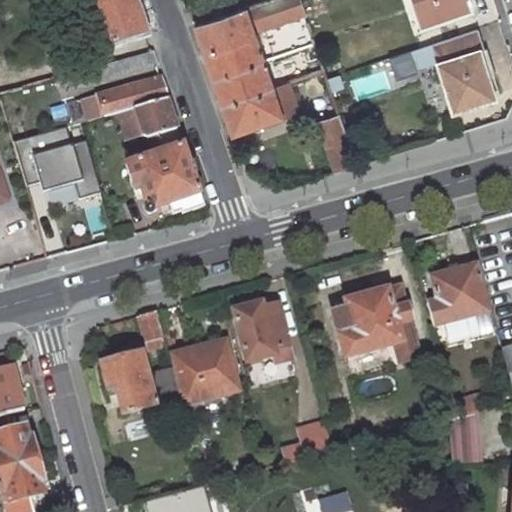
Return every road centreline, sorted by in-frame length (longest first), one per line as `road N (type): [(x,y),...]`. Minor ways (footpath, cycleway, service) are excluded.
road 1 (tertiary): [(244,237),(511,165)]
road 2 (residential): [(244,237),(161,0)]
road 3 (residential): [(39,294),(95,511)]
road 4 (tertiary): [(39,294),(244,237)]
